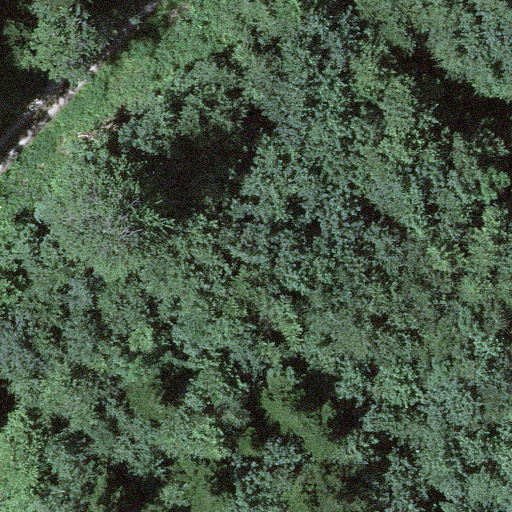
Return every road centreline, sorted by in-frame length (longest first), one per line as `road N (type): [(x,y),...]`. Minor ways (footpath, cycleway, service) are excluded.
road 1 (track): [(0,308),(328,322),(455,251),(511,193)]
road 2 (track): [(144,0),(0,155)]
